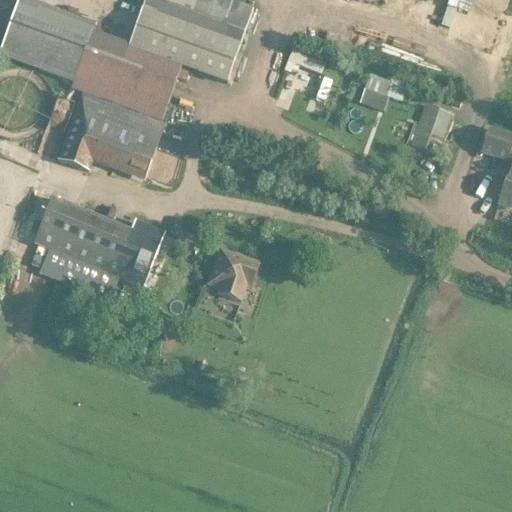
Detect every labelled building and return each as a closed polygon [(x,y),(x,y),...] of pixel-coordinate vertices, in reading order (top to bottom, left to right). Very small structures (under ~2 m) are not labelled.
[(93,27),(17,0),(0,0),(0,61),(72,87),(91,33),(93,27)] [(143,0),(126,46),(180,66),(226,83),(252,8),(226,0),(143,0)] [(69,91),(81,95),(161,122),(180,66),(126,46),(91,33),(72,87),(69,91)] [(50,102),(50,101),(50,95),(48,89),(45,83),(41,78),(35,73),(31,71),(25,69),(18,67),(11,68),(5,69),(0,71),(0,130),(0,131),(7,134),(14,135),(21,135),(28,133),(33,131),(40,126),(44,121),(48,115),(50,109),(50,102)] [(368,78),(364,90),(382,96),(380,102),(386,104),(388,99),(401,103),(406,88),(391,82),(390,85),(368,78)] [(81,95),(71,122),(56,163),(88,174),(93,160),(146,178),(155,151),(165,124),(161,122),(81,95)] [(410,147),(439,157),(453,117),(424,107),(410,147)] [(480,153),(507,162),(511,145),(511,138),(487,130),(480,153)] [(508,209),(509,206),(511,206),(511,176),(507,175),(497,205),(508,209)] [(40,276),(108,303),(136,233),(51,199),(33,245),(49,252),(40,276)] [(216,295),(241,303),(246,290),(250,292),(258,266),(219,251),(207,286),(218,290),(216,295)]
